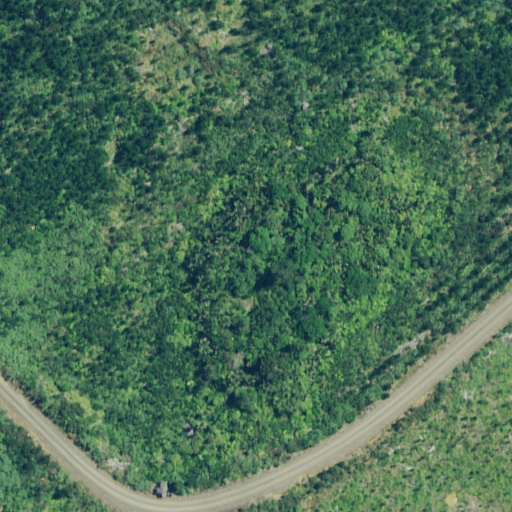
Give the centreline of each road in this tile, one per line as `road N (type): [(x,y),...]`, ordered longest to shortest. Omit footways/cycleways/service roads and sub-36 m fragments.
road 1 (track): [(511,310),(361,442),(222,511)]
road 2 (track): [(176,511),(145,502),(87,463),(0,377)]
